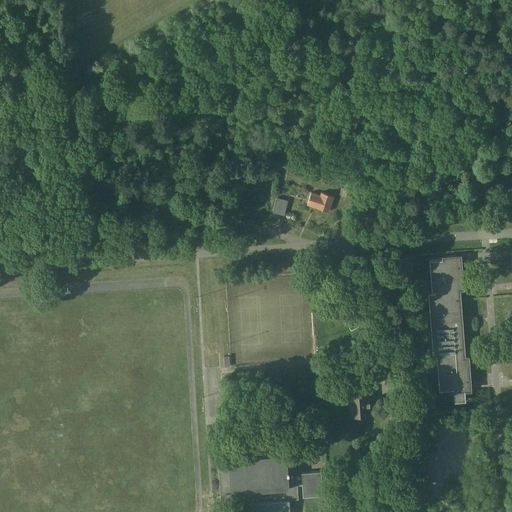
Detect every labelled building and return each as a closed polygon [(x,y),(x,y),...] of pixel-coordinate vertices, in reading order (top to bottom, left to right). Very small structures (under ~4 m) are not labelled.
[(341,196),(346,198),(349,187),(344,185),(343,190),(341,189),(340,194),(341,195),(341,196)] [(316,208),(328,212),(333,196),(321,192),(320,195),(311,192),(307,204),(316,208)] [(276,197),(272,212),(284,215),(288,201),(276,197)] [(511,223),(511,212),(493,213),(493,224),(511,223)] [(470,384),(470,379),(466,379),(466,374),(469,374),(468,357),(464,357),(463,352),(464,352),(464,347),(460,347),(460,342),(463,342),(460,304),(457,304),(457,299),(460,298),(460,294),(459,294),(459,289),(462,288),(461,271),(458,271),(458,266),(461,266),(461,261),(460,261),(460,255),(454,256),(445,256),(445,257),(443,257),(443,259),(429,260),(432,292),(428,292),(433,358),(436,358),(439,390),(453,389),(454,401),(465,400),(464,390),(470,390),(469,384),(470,384)] [(370,414),(369,392),(347,393),(349,415),(358,415),(361,415),(370,414)] [(301,476),(299,477),(297,477),(295,456),(286,457),(286,453),(229,457),(229,461),(218,461),(220,492),(222,492),(222,495),(242,511),(248,511),(247,511),(290,511),(289,500),(298,499),(297,485),(302,485),(303,497),(323,495),(321,472),(301,473),(301,476)]
